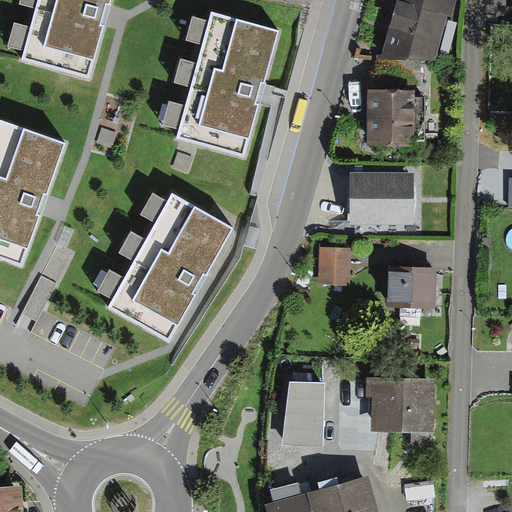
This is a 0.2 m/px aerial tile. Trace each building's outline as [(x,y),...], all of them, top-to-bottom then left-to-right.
[(90,80),(112,0),(39,0),(22,61),(90,80)] [(458,0),(393,0),(392,6),(397,8),(383,57),(381,64),(421,64),(432,64),(448,21),(453,22),(458,0)] [(245,158),(281,32),(212,13),(177,139),(245,158)] [(421,87),(421,64),(381,64),(383,57),(377,57),(376,89),(421,87)] [(369,96),(369,151),(415,151),(415,154),(425,154),(426,100),(416,100),(416,96),(369,96)] [(0,258),(22,267),(67,144),(0,119),(0,258)] [(118,134),(102,128),(97,144),(112,149),(118,134)] [(349,178),(349,229),(415,229),(415,178),(349,178)] [(170,343),(235,230),(173,194),(108,307),(170,343)] [(351,287),(352,250),(320,250),(319,287),(351,287)] [(421,313),(436,314),(437,272),(387,271),(386,312),(400,312),(421,313)] [(42,276),(22,315),(36,322),(56,284),(42,276)] [(421,313),(400,312),(400,322),(421,322),(421,313)] [(436,438),(436,383),(367,383),(367,401),(373,401),(372,436),(413,437),(413,448),(430,448),(430,438),(436,438)] [(324,452),(326,388),(290,388),(282,450),(324,452)] [(25,511),(23,475),(0,476),(0,511),(25,511)] [(378,511),(370,482),(339,491),(319,496),(308,499),(311,511),(378,511)] [(317,490),(319,496),(339,491),(337,485),(317,490)] [(311,511),(308,499),(302,501),(298,486),(270,494),(273,507),(264,510),(264,511),(311,511)]
